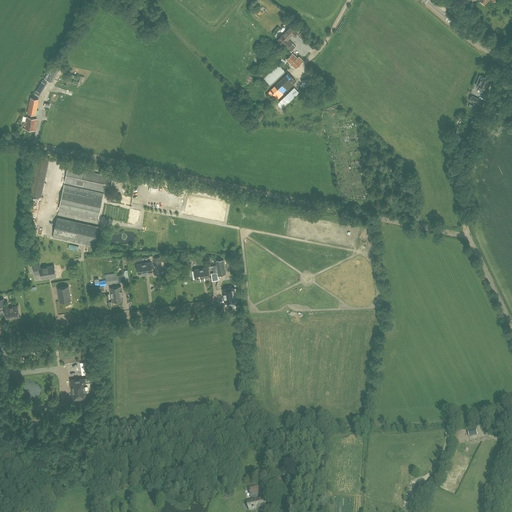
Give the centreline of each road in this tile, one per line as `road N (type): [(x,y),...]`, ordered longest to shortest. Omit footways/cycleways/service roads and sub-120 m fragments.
road 1 (unclassified): [(511,325),(468,237),(0,138)]
road 2 (track): [(243,428),(443,421),(511,406)]
road 3 (residential): [(0,334),(223,303)]
road 4 (track): [(468,237),(457,161),(501,58)]
